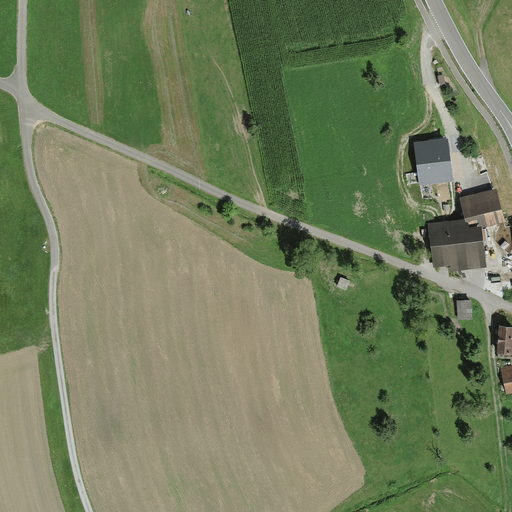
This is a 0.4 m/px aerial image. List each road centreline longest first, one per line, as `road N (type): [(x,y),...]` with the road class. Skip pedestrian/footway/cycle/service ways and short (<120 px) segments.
road 1 (track): [(511,304),(268,215),(57,120),(0,85)]
road 2 (track): [(89,511),(74,475),(50,308),(53,238),(28,175),(18,94),(22,0)]
road 3 (tertiary): [(433,0),(511,127)]
